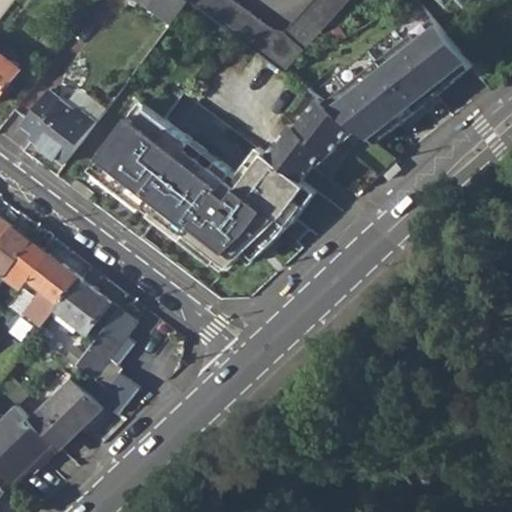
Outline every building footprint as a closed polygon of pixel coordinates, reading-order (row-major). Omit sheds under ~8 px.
[(144,0),(174,22),(181,12),(190,0),(144,0)] [(191,0),(190,0),(181,12),(222,42),(231,30),(191,0)] [(236,0),(191,0),(231,30),(287,72),(351,0),(313,0),(286,30),(272,26),(236,0)] [(423,0),(409,0),(382,16),(389,27),(428,5),(423,0)] [(382,16),(324,50),(330,60),(333,65),(391,30),(389,27),(382,16)] [(415,31),(326,102),(353,123),(377,141),(457,80),(452,74),(469,59),(439,22),(421,37),(415,31)] [(0,46),(0,99),(1,100),(26,67),(0,46)] [(287,72),(297,81),(330,60),(324,50),(287,72)] [(51,87),(24,123),(35,133),(33,137),(67,162),(99,120),(81,106),(79,109),(51,87)] [(326,102),(319,96),(296,126),(291,122),(268,152),(303,178),(325,149),(331,153),(353,123),(326,102)] [(210,258),(215,251),(232,264),(259,239),(267,248),(298,219),(319,191),(303,178),(268,152),(260,146),(239,174),(142,101),(91,168),(210,258)] [(401,166),(397,162),(384,174),(386,176),(388,178),(401,166)] [(30,245),(34,240),(2,216),(0,218),(0,266),(9,273),(30,245)] [(48,258),(30,245),(9,273),(25,286),(32,279),(65,303),(83,278),(65,264),(61,268),(48,258)] [(48,258),(61,268),(65,264),(51,253),(48,258)] [(115,301),(83,278),(65,303),(59,309),(63,312),(58,319),(76,332),(81,326),(90,333),(115,301)] [(123,343),(140,320),(123,308),(80,365),(97,378),(87,388),(106,405),(121,415),(142,387),(122,372),(126,367),(120,363),(132,348),(123,343)] [(20,404),(31,394),(10,373),(1,386),(18,403),(20,404)] [(106,405),(87,388),(76,378),(44,408),(74,437),(106,405)] [(33,419),(20,404),(18,403),(7,415),(0,414),(0,467),(19,482),(33,468),(38,472),(59,451),(54,447),(58,443),(33,419)] [(58,443),(63,448),(74,437),(44,408),(34,418),(58,443)]
